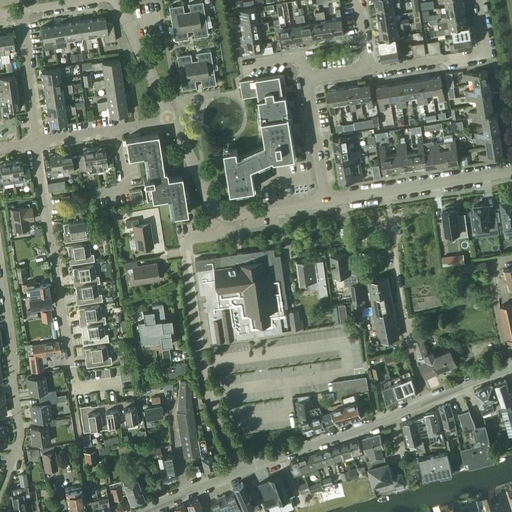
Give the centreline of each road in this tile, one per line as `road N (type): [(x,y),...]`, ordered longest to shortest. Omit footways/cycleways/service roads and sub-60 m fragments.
road 1 (tertiary): [(511,367),(133,511)]
road 2 (residential): [(117,384),(76,391),(35,140)]
road 3 (residential): [(0,493),(19,433),(0,267)]
road 4 (residential): [(169,120),(221,218),(323,201)]
road 5 (residential): [(323,201),(511,176)]
road 6 (residential): [(368,71),(487,54),(479,0)]
road 7 (residential): [(35,140),(169,120)]
road 8 (residential): [(110,0),(169,120)]
road 9 (residential): [(35,140),(20,11)]
road 10 (residential): [(323,201),(305,80)]
